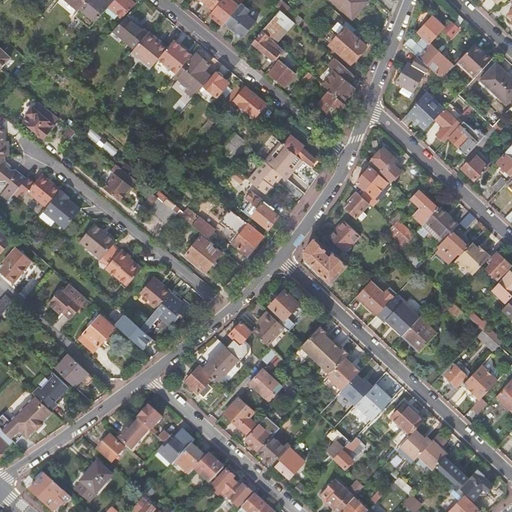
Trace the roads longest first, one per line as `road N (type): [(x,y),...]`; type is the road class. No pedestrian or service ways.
road 1 (residential): [(280,259),(511,476)]
road 2 (residential): [(231,309),(18,136)]
road 3 (residential): [(158,0),(350,153)]
road 4 (residential): [(297,511),(146,376)]
road 5 (residential): [(368,106),(511,236)]
road 6 (residential): [(0,281),(122,395)]
road 7 (residential): [(122,395),(0,484)]
road 8 (residential): [(350,153),(280,259)]
